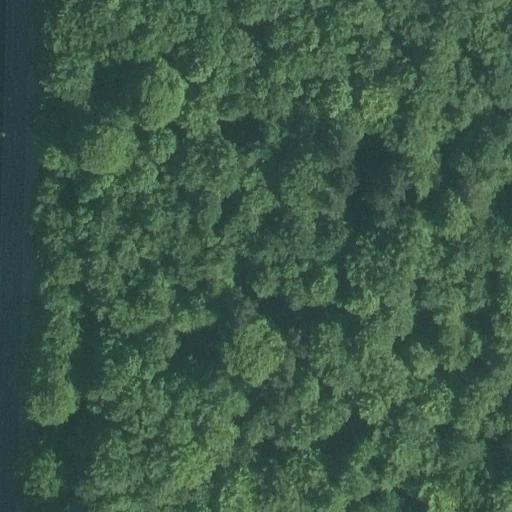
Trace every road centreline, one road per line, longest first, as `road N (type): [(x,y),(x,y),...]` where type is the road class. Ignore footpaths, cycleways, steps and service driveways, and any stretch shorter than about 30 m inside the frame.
road 1 (track): [(87,0),(73,511)]
road 2 (tertiary): [(0,449),(15,0)]
